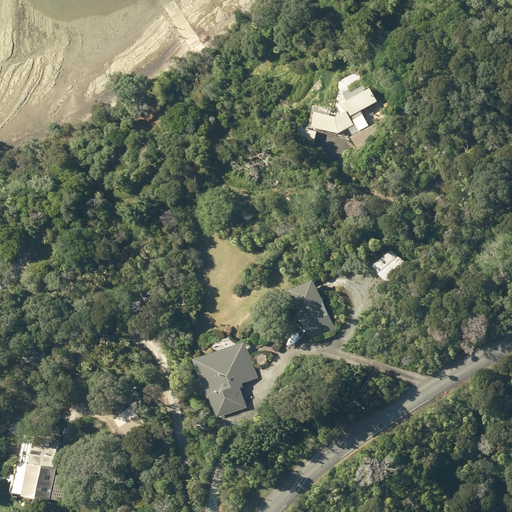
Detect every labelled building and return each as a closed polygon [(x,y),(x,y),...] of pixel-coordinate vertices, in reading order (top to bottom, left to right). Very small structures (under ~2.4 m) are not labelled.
[(343,105),(345,107),(336,112),(319,107),(313,127),(339,135),(355,126),(351,118),(378,102),(372,90),(343,105)] [(379,124),(352,138),(358,150),(386,135),(387,127),(379,124)] [(300,129),(296,146),(313,150),(317,133),(300,129)] [(398,248),(373,267),(387,285),(412,266),(398,248)] [(300,312),(299,313),(310,340),(336,329),(317,283),(292,294),(300,312)] [(218,417),(248,408),(241,384),(258,378),(247,341),(196,357),(209,397),(212,396),(218,417)] [(115,418),(127,434),(145,422),(134,405),(115,418)] [(22,460),(16,493),(64,501),(68,476),(57,474),(61,446),(39,443),(35,462),(22,460)]
